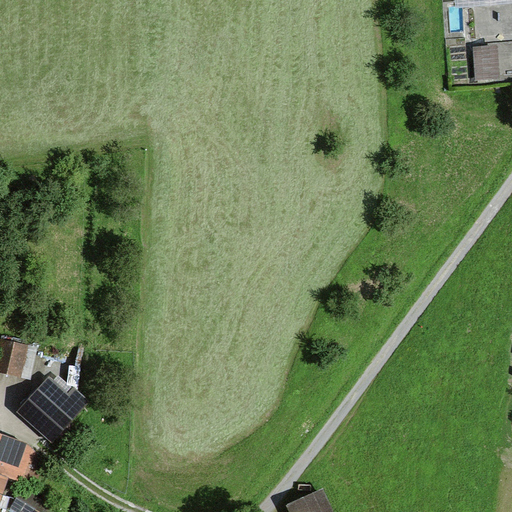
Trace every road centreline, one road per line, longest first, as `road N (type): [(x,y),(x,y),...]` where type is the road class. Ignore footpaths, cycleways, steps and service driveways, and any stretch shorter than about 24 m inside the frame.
road 1 (track): [(511,183),(256,511)]
road 2 (track): [(143,511),(96,489),(25,436),(0,403)]
